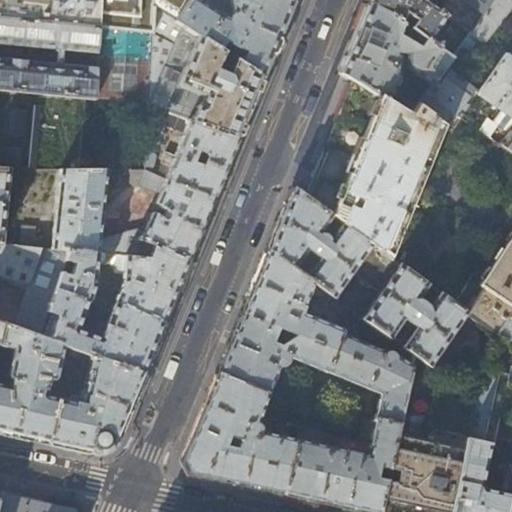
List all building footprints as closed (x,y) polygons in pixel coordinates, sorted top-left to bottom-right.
[(0,0),(0,19),(13,20),(36,22),(84,27),(110,30),(153,34),(154,10),(154,0),(0,0)] [(154,0),(154,10),(173,23),(187,0),(154,0)] [(229,0),(231,12),(233,15),(230,17),(228,19),(215,14),(193,0),(187,0),(173,23),(261,79),(275,45),(292,4),(284,0),(229,0)] [(418,0),(368,0),(367,4),(383,10),(429,44),(439,30),(460,46),(469,33),(439,10),(438,11),(424,1),(418,0)] [(468,0),(466,3),(463,1),(463,0),(446,0),(446,1),(439,10),(469,33),(493,0),(468,0)] [(511,0),(493,0),(469,33),(460,46),(457,51),(464,56),(473,43),(479,47),(482,43),(483,44),(511,2),(511,0)] [(383,10),(367,4),(351,42),(339,73),(351,80),(387,103),(401,82),(395,56),(401,54),(405,69),(431,86),(444,68),(451,58),(429,44),(383,10)] [(0,45),(93,54),(91,73),(0,65),(0,90),(87,99),(149,105),(236,140),(247,115),(261,79),(173,23),(154,10),(153,34),(110,30),(84,27),(36,22),(13,20),(0,19),(0,45)] [(444,68),(431,86),(418,104),(415,108),(439,126),(448,113),(457,118),(458,119),(498,145),(508,131),(511,126),(511,125),(511,123),(511,59),(504,54),(476,93),(444,68)] [(387,103),(351,80),(350,81),(327,139),(304,197),(393,260),(415,205),(411,203),(441,127),(439,126),(415,108),(408,116),(402,113),(387,103)] [(79,170),(87,99),(0,90),(0,167),(9,168),(19,169),(60,170),(79,170)] [(408,116),(415,108),(418,104),(412,99),(402,113),(408,116)] [(221,177),(236,140),(149,105),(146,171),(151,173),(157,158),(155,155),(161,142),(158,141),(162,132),(159,131),(162,124),(183,133),(174,157),(164,153),(160,163),(170,167),(165,180),(212,200),(221,177)] [(511,134),(508,131),(498,145),(511,154),(511,313),(509,318),(511,319),(511,337),(510,341),(511,342),(511,134)] [(0,167),(0,243),(1,243),(9,168),(0,167)] [(106,170),(79,170),(60,170),(50,249),(69,251),(140,259),(141,242),(188,260),(199,233),(212,200),(165,180),(151,173),(146,171),(137,187),(158,193),(143,230),(137,228),(98,240),(106,170)] [(277,224),(266,251),(331,298),(350,272),(378,292),(360,318),(389,339),(402,320),(412,328),(400,347),(413,356),(428,367),(467,312),(438,292),(428,306),(417,299),(427,284),(393,260),(304,197),(291,189),(277,224)] [(22,227),(20,245),(34,247),(36,229),(22,227)] [(509,318),(511,313),(511,235),(479,286),(482,289),(467,312),(498,334),(509,318)] [(172,298),(188,260),(141,242),(140,259),(69,251),(65,261),(74,265),(70,277),(61,274),(54,291),(86,302),(87,302),(88,298),(89,298),(93,288),(95,264),(110,266),(115,275),(123,275),(123,284),(121,286),(117,284),(114,291),(119,293),(114,305),(162,323),(172,298)] [(0,243),(0,277),(27,287),(13,330),(38,339),(47,314),(54,291),(61,274),(65,261),(69,251),(50,249),(34,247),(20,245),(1,243),(0,243)] [(331,298),(266,251),(253,285),(241,314),(334,351),(341,335),(342,331),(301,313),(309,294),(321,299),(329,305),(333,299),(331,298)] [(76,331),(86,302),(54,291),(47,314),(57,318),(48,343),(66,349),(134,373),(141,374),(151,351),(162,323),(114,305),(89,298),(88,298),(87,302),(88,303),(87,306),(96,310),(98,317),(107,320),(104,328),(96,326),(92,337),(76,331)] [(332,308),(347,320),(350,311),(336,302),(332,308)] [(384,353),(341,335),(334,351),(241,314),(228,346),(216,374),(267,394),(278,367),(281,367),(283,367),(286,366),(286,364),(287,362),(288,361),(287,359),(286,356),(287,355),(380,394),(374,419),(398,424),(410,367),(393,356),(392,355),(389,353),(386,353),(384,353)] [(13,330),(1,326),(0,328),(0,353),(1,349),(11,351),(9,363),(0,361),(0,363),(0,433),(10,435),(46,443),(66,349),(48,343),(38,339),(13,330)] [(511,342),(510,341),(498,334),(479,372),(464,440),(485,444),(489,446),(494,421),(511,424),(511,342)] [(123,419),(141,374),(134,373),(66,349),(46,443),(76,450),(98,455),(112,448),(123,419)] [(434,371),(428,367),(413,356),(410,367),(398,424),(378,511),(447,511),(464,440),(479,372),(434,371)] [(267,394),(216,374),(199,417),(181,460),(189,473),(233,483),(283,494),(294,438),(279,435),(280,428),(275,427),(273,434),(261,431),(261,428),(259,425),(257,423),(256,422),(267,394)] [(366,511),(378,511),(398,424),(374,419),(367,417),(362,438),(370,439),(366,454),(334,447),(335,442),(328,440),(329,437),(296,430),(294,438),(283,494),(322,502),(366,511)] [(477,485),(485,444),(464,440),(447,511),(504,511),(507,497),(481,491),(477,485)] [(0,494),(0,511),(74,511),(74,510),(37,502),(0,494)]
